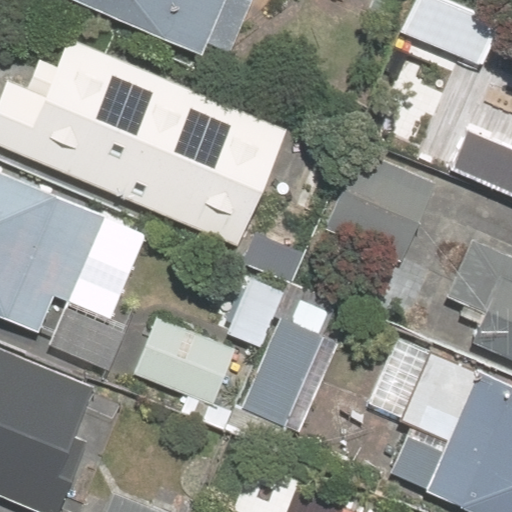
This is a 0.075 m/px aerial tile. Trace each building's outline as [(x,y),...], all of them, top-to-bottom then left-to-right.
[(65,0),(206,56),(228,0),(65,0)] [(490,4),(478,0),(398,0),(386,30),(466,62),(490,4)] [(40,57),(28,88),(9,80),(0,100),(0,144),(243,242),(289,128),(70,40),(60,65),(40,57)] [(451,168),(511,192),(511,144),(468,127),(451,168)] [(397,256),(430,179),(353,146),(320,224),(397,256)] [(0,166),(0,312),(29,325),(44,288),(60,296),(60,290),(94,205),(80,199),(0,166)] [(138,222),(94,205),(60,290),(103,308),(138,222)] [(511,356),(511,253),(475,239),(451,299),(484,312),(472,340),(511,356)] [(278,283),(244,269),(220,328),(254,341),(278,283)] [(236,404),(282,422),(334,295),(288,277),(236,404)] [(118,321),(60,296),(42,336),(101,361),(118,321)] [(183,323),(151,310),(140,336),(128,367),(210,400),(233,343),(192,326),(181,353),(172,349),(183,323)] [(0,347),(0,494),(43,511),(58,511),(87,440),(78,437),(98,387),(0,347)] [(450,445),(409,429),(396,462),(437,478),(431,492),(481,511),(511,511),(511,384),(480,372),(479,374),(432,356),(406,421),(452,440),(450,445)] [(181,414),(226,432),(233,415),(187,397),(181,414)] [(285,431),(235,410),(233,415),(226,432),(276,452),(285,431)] [(172,511),(115,490),(106,511),(172,511)]
